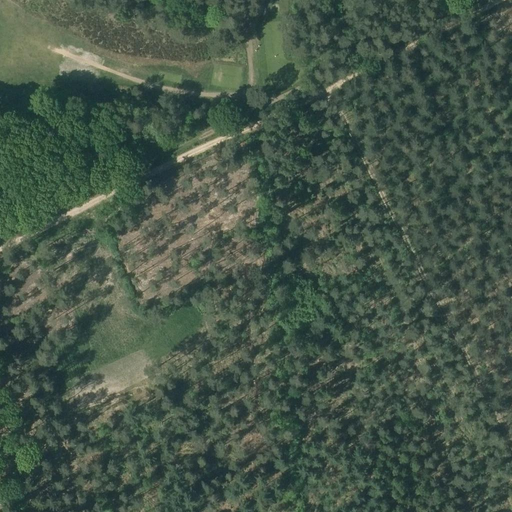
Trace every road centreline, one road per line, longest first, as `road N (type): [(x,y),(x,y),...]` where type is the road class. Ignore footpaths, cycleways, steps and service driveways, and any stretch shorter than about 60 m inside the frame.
road 1 (track): [(498,0),(0,249)]
road 2 (track): [(511,425),(330,82)]
